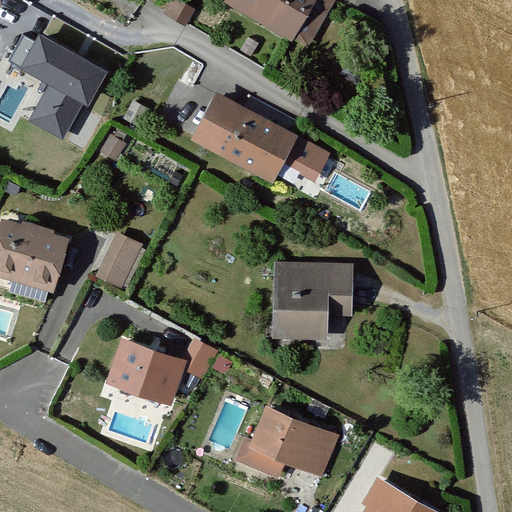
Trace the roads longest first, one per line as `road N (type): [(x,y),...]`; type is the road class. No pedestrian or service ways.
road 1 (unclassified): [(487,511),(433,185),(392,0)]
road 2 (residential): [(0,406),(177,511)]
